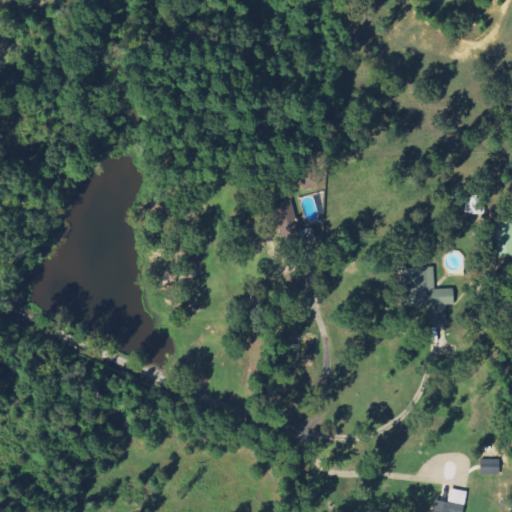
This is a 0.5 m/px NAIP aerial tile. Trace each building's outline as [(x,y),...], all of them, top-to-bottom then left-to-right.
[(475,196),(475,214),(487,215),(488,197),(475,196)] [(511,215),(499,216),(501,257),(511,256),(511,215)] [(410,269),(412,307),(432,306),(434,325),(450,324),(449,305),(457,305),(456,289),(438,290),(437,268),(410,269)] [(503,460),(483,460),(483,476),(503,475),(503,460)] [(466,511),(470,492),(453,489),(451,502),(437,500),(434,511),(466,511)]
